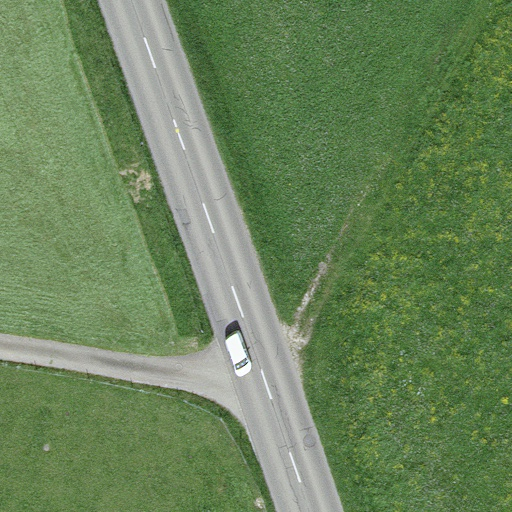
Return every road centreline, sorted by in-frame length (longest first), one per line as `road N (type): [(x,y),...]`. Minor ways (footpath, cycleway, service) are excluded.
road 1 (secondary): [(127,0),(302,511)]
road 2 (track): [(258,386),(0,344)]
